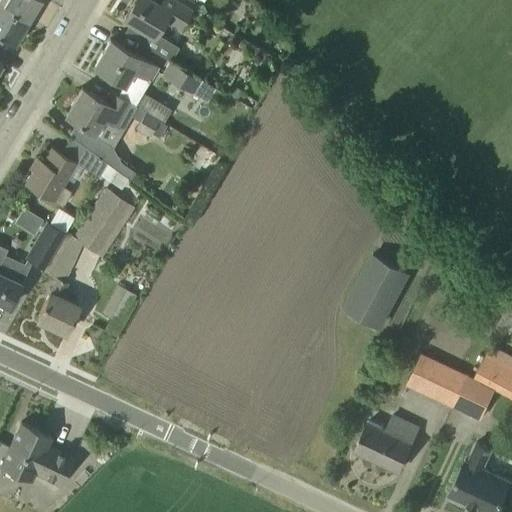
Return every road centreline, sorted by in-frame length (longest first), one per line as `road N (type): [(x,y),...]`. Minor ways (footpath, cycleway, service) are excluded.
road 1 (tertiary): [(332,511),(0,353)]
road 2 (residential): [(0,146),(89,0)]
